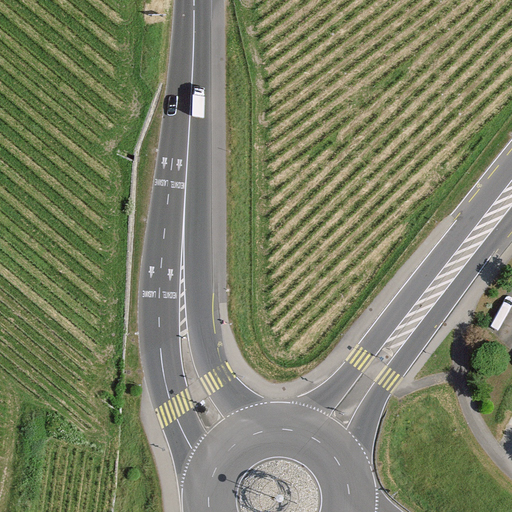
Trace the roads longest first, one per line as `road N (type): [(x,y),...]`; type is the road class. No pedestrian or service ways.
road 1 (secondary): [(195,100),(162,347),(202,498)]
road 2 (secondary): [(253,428),(216,376),(199,321),(195,100)]
road 3 (primary): [(511,171),(306,428)]
road 4 (primary): [(344,459),(388,384),(511,230)]
